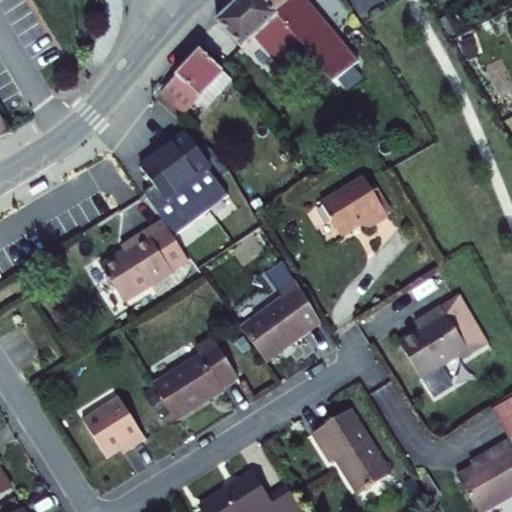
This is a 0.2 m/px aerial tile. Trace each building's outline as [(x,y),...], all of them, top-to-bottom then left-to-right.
[(312,65),(255,0),(226,0),(211,12),(203,21),(227,48),(241,38),(265,59),(279,46),(303,74),(312,65)] [(255,0),(312,65),(330,86),(352,67),(291,0),(255,0)] [(337,46),(360,25),(341,0),(329,0),(339,12),(321,27),(337,46)] [(205,68),(182,47),(144,90),(168,110),(183,93),(205,68)] [(214,75),(205,68),(183,93),(192,101),(214,75)] [(161,199),(143,213),(147,217),(163,238),(181,226),(171,211),(211,176),(201,161),(174,133),(134,170),(161,199)] [(331,232),(339,227),(342,215),(352,219),(362,223),(379,212),(353,169),(309,198),(331,232)] [(342,215),(339,227),(352,219),(342,215)] [(163,238),(147,217),(116,238),(120,242),(110,249),(85,265),(109,300),(178,256),(163,238)] [(106,245),(110,249),(120,242),(116,238),(106,245)] [(313,317),(280,272),(263,284),(268,292),(230,319),(258,356),(313,317)] [(478,329),(452,287),(407,314),(411,321),(391,334),(415,370),(451,347),(454,351),(464,345),(460,340),(478,329)] [(460,340),(464,345),(481,334),(478,329),(460,340)] [(190,350),(143,380),(166,416),(212,385),(212,383),(228,372),(202,333),(186,343),(190,350)] [(511,392),(490,406),(504,431),(480,445),(488,457),(473,465),(469,459),(453,468),(478,511),(482,511),(511,494),(511,392)] [(95,454),(108,446),(116,440),(121,446),(135,437),(107,394),(71,417),(95,454)] [(341,400),(303,426),(321,455),(324,453),(347,487),(383,463),(341,400)] [(112,452),(121,446),(116,440),(108,446),(112,452)] [(483,451),(469,459),(473,465),(488,457),(483,451)] [(240,470),(189,506),(193,511),(298,511),(276,481),(257,494),(240,470)] [(0,499),(0,511),(4,511),(12,507),(5,496),(0,499)]
